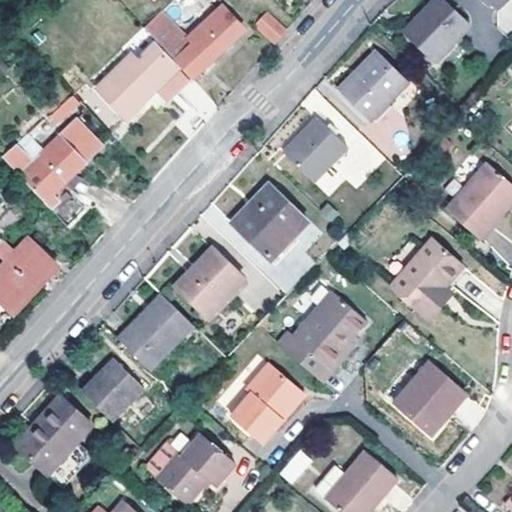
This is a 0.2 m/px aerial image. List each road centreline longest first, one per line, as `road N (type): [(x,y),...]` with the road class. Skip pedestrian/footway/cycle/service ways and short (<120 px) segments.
road 1 (tertiary): [(361,0),(0,386)]
road 2 (unknown): [(460,479),(366,396)]
road 3 (residential): [(432,511),(511,420)]
